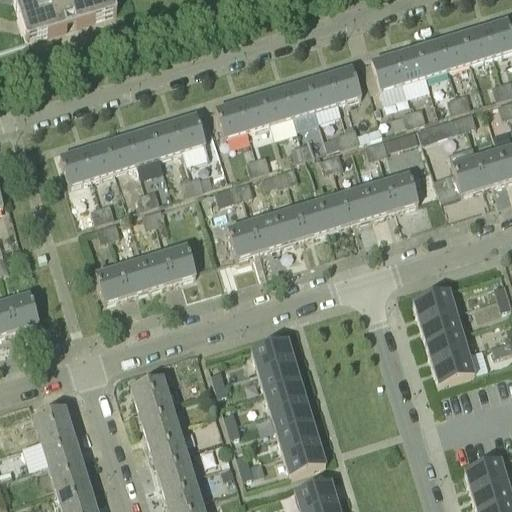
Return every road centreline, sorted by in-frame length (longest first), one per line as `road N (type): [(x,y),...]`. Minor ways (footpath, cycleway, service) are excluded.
road 1 (residential): [(0,128),(411,0)]
road 2 (residential): [(84,371),(366,286)]
road 3 (residential): [(366,286),(435,511)]
road 4 (residential): [(366,286),(511,243)]
road 5 (residential): [(128,511),(84,371)]
